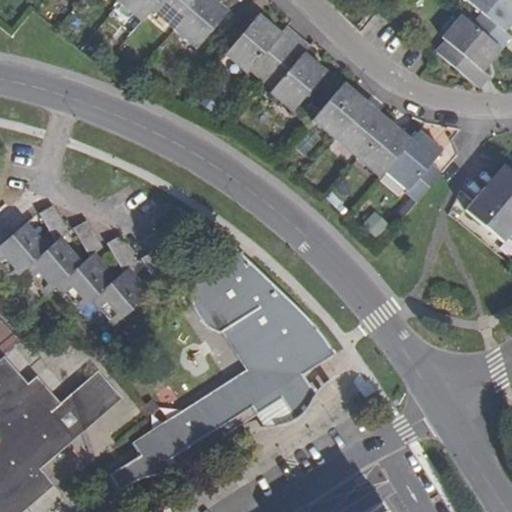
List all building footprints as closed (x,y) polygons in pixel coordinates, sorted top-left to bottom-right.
[(160,0),(122,0),(118,5),(140,24),(151,12),(160,0)] [(200,0),(160,0),(151,12),(173,32),(200,0)] [(228,15),(210,0),(200,0),(173,32),(196,51),(228,15)] [(466,0),(480,13),(470,24),(501,50),(511,39),(504,32),(511,23),(511,2),(509,0),(466,0)] [(257,17),(223,56),(243,75),(247,72),(260,82),(297,38),(284,28),(278,36),(257,17)] [(470,24),(462,17),(443,39),(446,42),(436,53),(481,92),(491,80),(481,72),(501,50),(470,24)] [(308,47),(297,38),(260,82),(272,92),(269,96),(289,115),(323,75),(303,56),(308,47)] [(365,106),(342,85),(310,124),(333,143),(365,106)] [(387,124),(365,106),(333,143),(355,162),(387,124)] [(409,144),(387,124),(355,162),(379,181),(384,174),(409,144)] [(440,154),(418,134),(409,144),(384,174),(406,194),(404,196),(416,207),(440,178),(429,168),(440,154)] [(511,173),(508,170),(488,192),(511,212),(511,173)] [(511,212),(488,192),(468,214),(506,246),(511,239),(511,212)] [(96,297),(118,322),(152,292),(131,267),(141,262),(123,234),(111,241),(128,269),(118,276),(98,253),(103,251),(87,222),(75,228),(91,257),(83,263),(61,238),(69,235),(51,206),(38,213),(57,242),(49,249),(25,223),(0,244),(0,264),(13,279),(25,269),(48,294),(62,282),(84,307),(96,297)] [(375,239),(387,225),(373,212),(360,226),(375,239)] [(145,256),(161,285),(173,278),(157,248),(145,256)] [(250,372),(183,415),(185,419),(151,440),(155,446),(139,456),(108,476),(119,493),(135,482),(138,481),(143,480),(147,478),(152,477),(154,477),(159,476),(162,476),(168,473),(172,470),(172,469),(280,400),(294,421),(295,421),(299,418),(303,414),(305,411),(308,407),(309,405),(311,403),(315,397),(302,376),(334,356),(324,339),(310,323),(297,309),(236,250),(190,289),(189,294),(190,299),(191,304),(192,309),(193,312),(196,317),(199,321),(203,325),(207,328),(211,331),(215,333),(220,334),(225,332),(250,372)] [(0,380),(8,390),(16,382),(0,363),(0,380)] [(41,412),(66,440),(120,392),(97,364),(49,406),(41,412)] [(16,382),(41,412),(49,406),(24,376),(16,382)] [(0,509),(33,481),(25,472),(57,446),(32,419),(41,412),(16,382),(8,390),(0,380),(0,509)] [(32,419),(57,446),(66,440),(41,412),(32,419)] [(183,415),(133,446),(139,456),(155,446),(151,440),(185,419),(183,415)] [(0,509),(0,511),(12,511),(39,489),(33,481),(0,509)] [(386,511),(380,502),(365,511),(386,511)]
